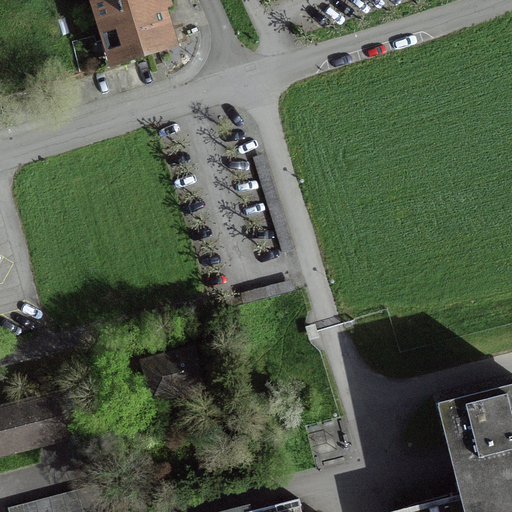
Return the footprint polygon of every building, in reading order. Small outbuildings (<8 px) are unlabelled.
[(111,44),(117,64),(172,47),(160,9),(166,8),(163,0),(91,0),(105,46),(111,44)] [(163,353),(160,343),(123,353),(127,370),(140,366),(149,400),(174,394),(180,401),(200,396),(198,388),(199,388),(190,352),(176,356),(174,350),(163,353)] [(511,511),(511,385),(434,405),(435,408),(437,407),(460,500),(411,511),(300,511),(297,500),(250,511),(511,511)] [(0,454),(78,434),(68,394),(0,410),(0,454)] [(230,424),(223,424),(208,437),(215,450),(230,448),(230,424)] [(6,511),(109,511),(110,511),(103,484),(6,509),(6,511)]
